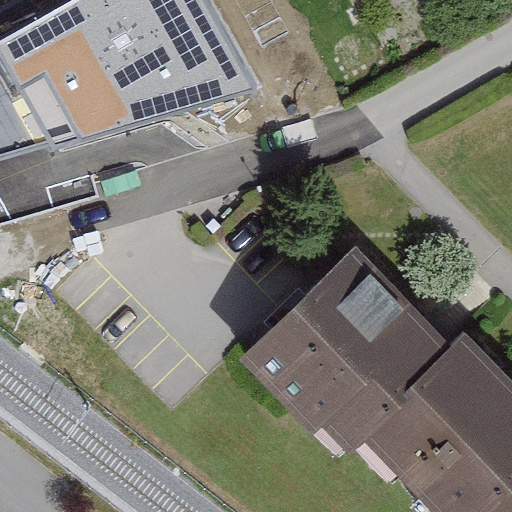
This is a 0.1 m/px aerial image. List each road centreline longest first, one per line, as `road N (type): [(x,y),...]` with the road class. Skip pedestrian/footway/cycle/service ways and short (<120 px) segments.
road 1 (residential): [(511,39),(337,137),(68,225)]
road 2 (unknown): [(337,137),(441,201),(511,274)]
